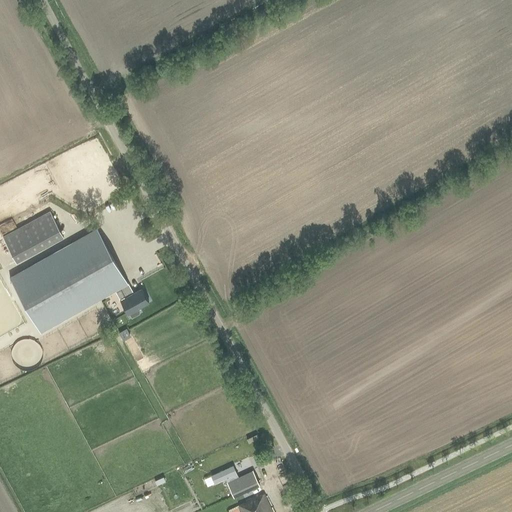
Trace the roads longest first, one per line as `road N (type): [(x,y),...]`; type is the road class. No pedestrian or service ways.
road 1 (unclassified): [(320,511),(42,0)]
road 2 (secondary): [(374,511),(511,445)]
